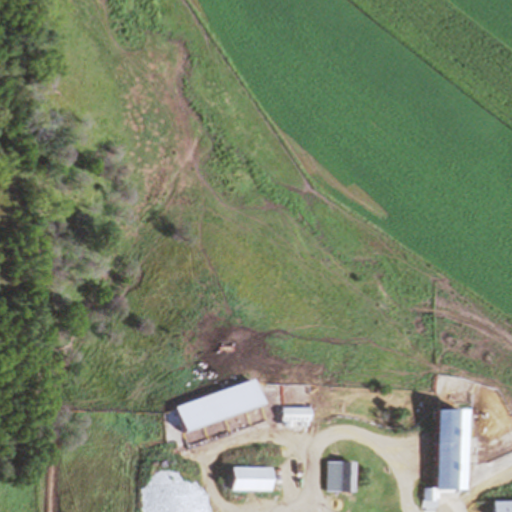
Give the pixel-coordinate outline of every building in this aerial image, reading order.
[(252,377),(174,404),(183,429),(260,402),(252,377)] [(436,407),(435,485),(423,485),(423,507),(438,507),(438,490),(454,490),(454,487),(465,487),(466,407),(436,407)] [(326,461),(325,487),(356,488),(357,462),(326,461)] [(230,465),(230,489),(269,489),(269,465),(230,465)] [(511,511),(511,499),(495,499),(494,511),(511,511)]
